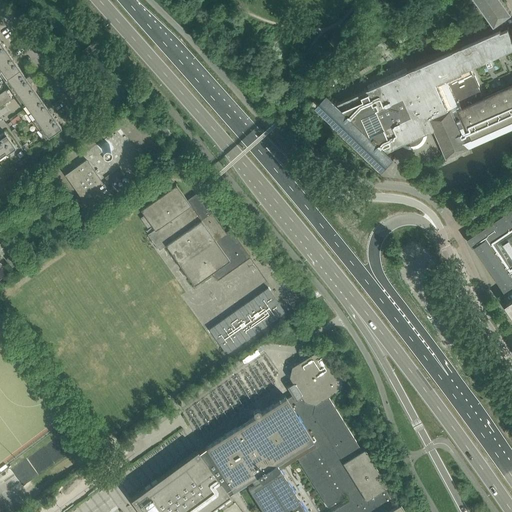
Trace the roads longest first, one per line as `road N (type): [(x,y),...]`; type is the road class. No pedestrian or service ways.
road 1 (primary): [(99,0),(341,288)]
road 2 (primary): [(444,378),(262,153)]
road 3 (primary): [(341,288),(511,511)]
road 4 (primary): [(341,288),(465,511)]
road 5 (primary): [(444,378),(374,255),(381,230),(404,219),(423,222),(446,245)]
road 6 (primary): [(446,245),(417,204),(318,187),(262,153)]
road 7 (primary): [(262,153),(127,0)]
road 8 (tertiary): [(511,366),(446,245)]
road 9 (residential): [(41,511),(140,441)]
